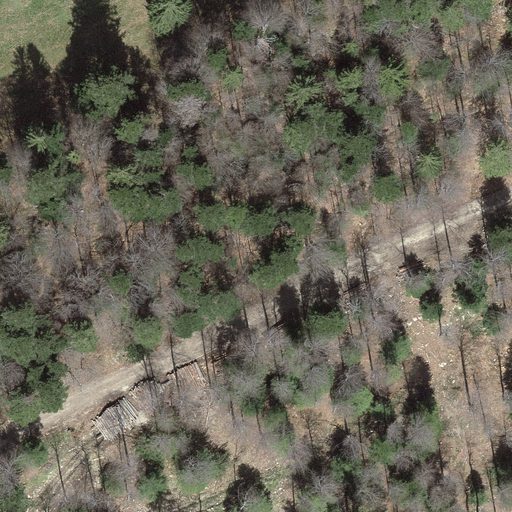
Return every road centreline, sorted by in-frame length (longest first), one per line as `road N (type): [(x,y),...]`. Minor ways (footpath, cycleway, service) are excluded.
road 1 (track): [(0,442),(511,195)]
road 2 (track): [(157,367),(30,511)]
